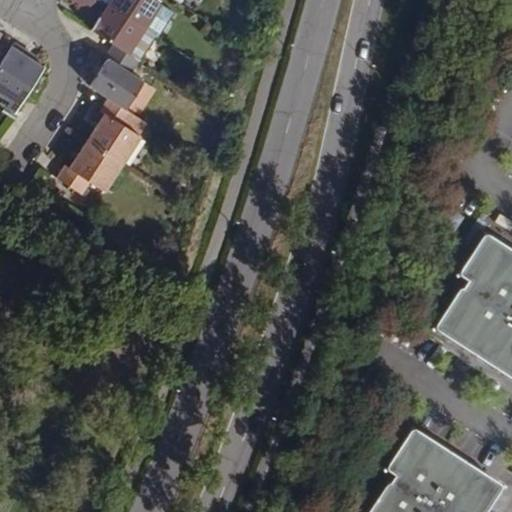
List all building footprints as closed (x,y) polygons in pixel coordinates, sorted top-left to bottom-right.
[(71,0),(90,11),(96,0),(71,0)] [(146,31),(158,39),(174,14),(153,0),(98,0),(109,7),(146,31)] [(130,55),(146,31),(109,7),(101,18),(99,17),(91,30),(113,44),(130,55)] [(26,51),(14,43),(0,64),(0,96),(4,99),(0,106),(13,114),(42,69),(22,57),(26,51)] [(90,88),(108,99),(127,112),(146,83),(131,74),(139,61),(130,55),(113,44),(105,57),(108,58),(90,88)] [(127,112),(108,99),(100,110),(106,113),(88,142),(126,167),(144,138),(127,127),(134,116),(127,112)] [(107,196),(126,167),(88,142),(70,170),(65,168),(57,179),(82,195),(90,184),(107,196)] [(473,218),(448,202),(436,220),(461,237),(473,218)] [(511,243),(494,232),(468,272),(476,277),(444,327),(511,370),(511,243)] [(493,511),(511,484),(422,426),(396,466),(403,471),(376,511),(493,511)]
